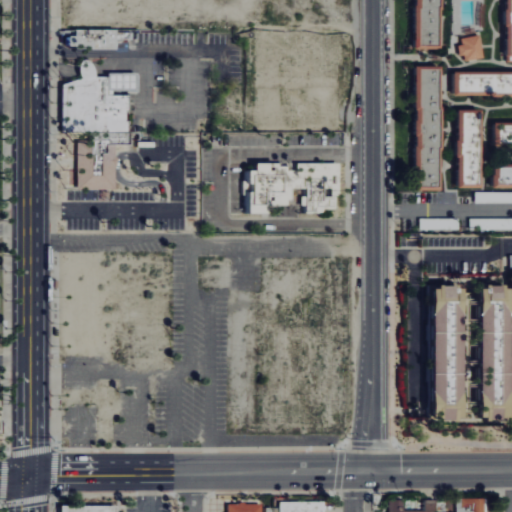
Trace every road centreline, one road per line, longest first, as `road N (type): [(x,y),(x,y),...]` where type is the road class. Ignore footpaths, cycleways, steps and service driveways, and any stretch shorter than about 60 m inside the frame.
road 1 (secondary): [(511,472),(27,476)]
road 2 (secondary): [(27,476),(30,0)]
road 3 (residential): [(370,0),(372,308),(368,442),(359,473)]
